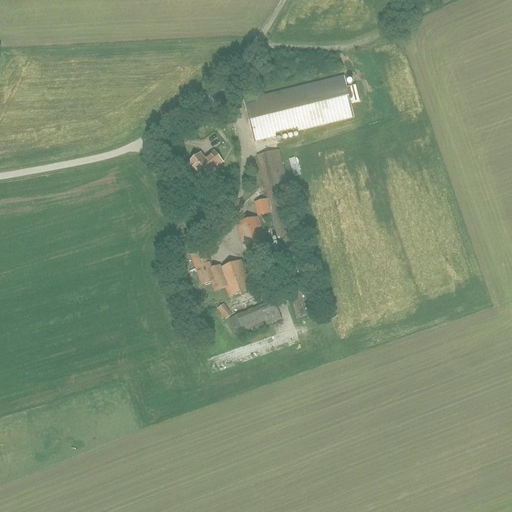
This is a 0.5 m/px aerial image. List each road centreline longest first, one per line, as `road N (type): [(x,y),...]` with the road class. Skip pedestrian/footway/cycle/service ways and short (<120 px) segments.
road 1 (unclassified): [(253,44),(143,144),(0,179)]
road 2 (track): [(447,0),(345,48),(253,44)]
